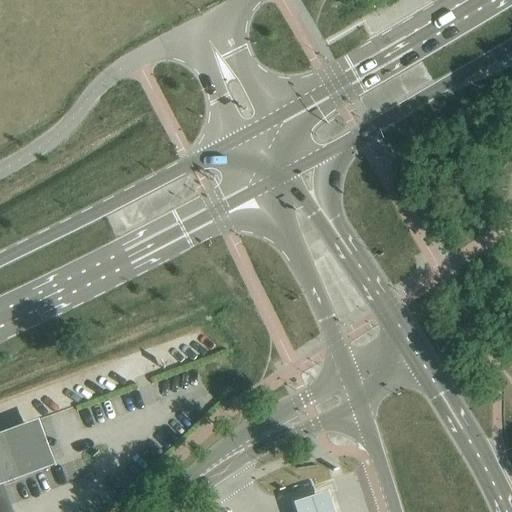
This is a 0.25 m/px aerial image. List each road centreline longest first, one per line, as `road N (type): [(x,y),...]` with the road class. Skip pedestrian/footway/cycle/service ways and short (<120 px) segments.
road 1 (primary): [(0,318),(260,187)]
road 2 (primary): [(236,137),(0,260)]
road 3 (primary): [(299,167),(511,45)]
road 4 (primary): [(479,0),(274,117)]
road 5 (secondary): [(416,352),(299,167)]
road 6 (secondary): [(260,187),(347,373)]
road 7 (secondary): [(505,511),(416,352)]
road 8 (tertiary): [(347,373),(253,430),(210,469)]
road 9 (tertiary): [(210,469),(357,404)]
